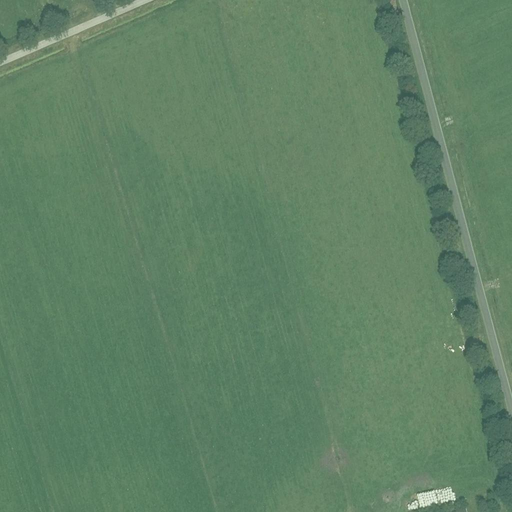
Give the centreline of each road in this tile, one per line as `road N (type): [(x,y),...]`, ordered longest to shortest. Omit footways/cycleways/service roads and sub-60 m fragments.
road 1 (unclassified): [(511,418),(400,0)]
road 2 (unclassified): [(0,61),(143,0)]
